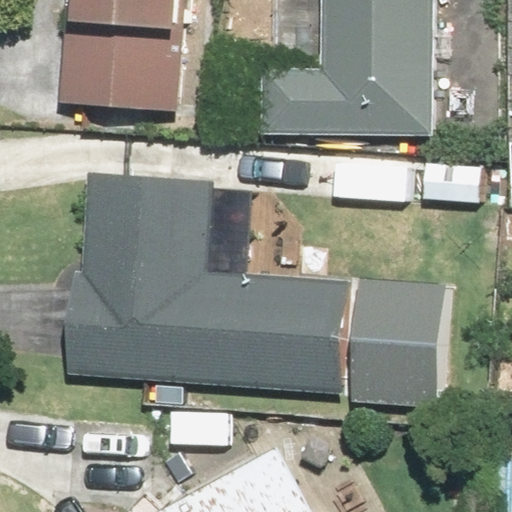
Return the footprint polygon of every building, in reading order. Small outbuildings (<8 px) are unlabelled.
[(205,0),(82,0),(76,99),(198,107),(205,0)] [(276,62),(276,129),(445,129),(445,0),(335,0),(335,62),(276,62)] [(98,160),(82,370),(437,397),(446,281),(223,265),(230,170),(98,160)] [(487,165),(430,163),(429,199),(486,201),(487,165)] [(333,511),(296,444),(170,511),(333,511)]
